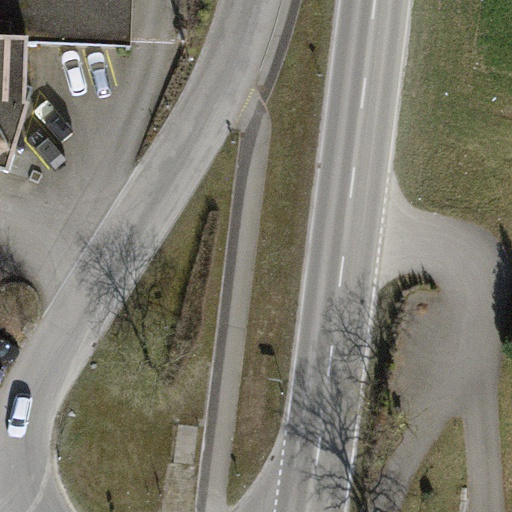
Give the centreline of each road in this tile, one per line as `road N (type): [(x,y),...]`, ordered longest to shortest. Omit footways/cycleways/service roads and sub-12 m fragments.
road 1 (residential): [(261,0),(248,42),(196,136),(109,260),(26,403),(15,459),(17,502),(25,511)]
road 2 (secondary): [(307,511),(376,0)]
road 3 (unknown): [(109,260),(0,207)]
